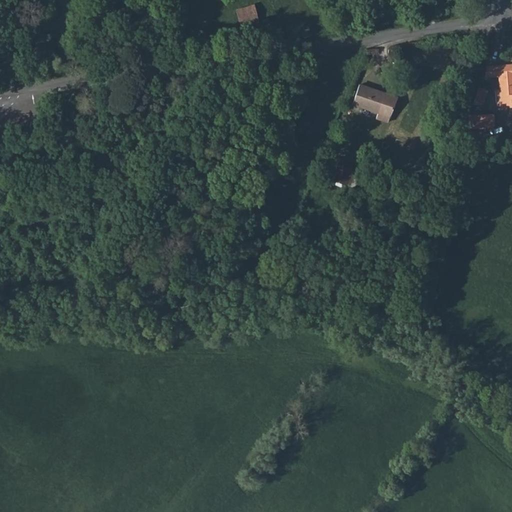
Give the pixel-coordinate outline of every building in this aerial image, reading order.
[(234,10),(235,15),(238,26),(256,21),(252,6),(234,10)] [(485,76),(498,75),(499,89),(495,89),(496,105),(510,104),(510,105),(511,104),(511,65),(487,66),(485,76)] [(351,106),(377,115),(375,120),(384,124),(394,100),(358,88),(351,106)] [(475,113),(474,126),(492,127),(493,114),(475,113)] [(325,181),(341,186),(346,171),(330,167),(325,181)]
